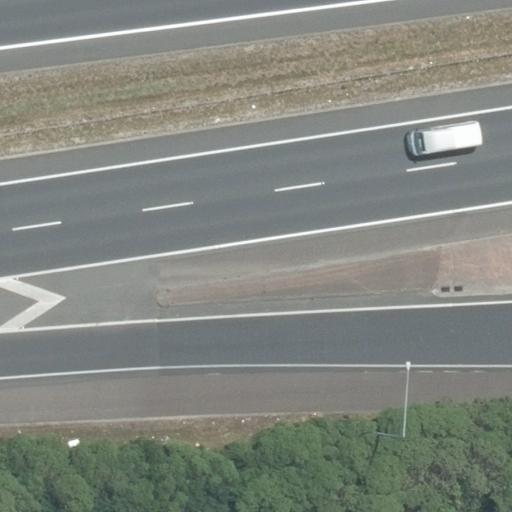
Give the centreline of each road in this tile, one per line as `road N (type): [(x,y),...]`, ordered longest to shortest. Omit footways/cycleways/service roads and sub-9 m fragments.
road 1 (motorway): [(511,154),(0,234)]
road 2 (motorway): [(511,333),(0,357)]
